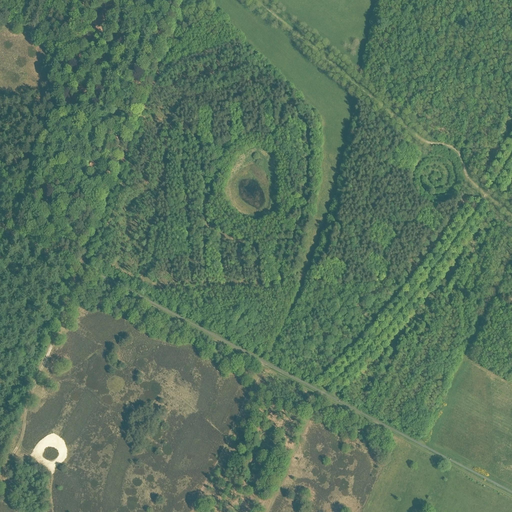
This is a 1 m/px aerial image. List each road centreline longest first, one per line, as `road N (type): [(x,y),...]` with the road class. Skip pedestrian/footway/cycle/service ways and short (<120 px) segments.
road 1 (track): [(0,229),(511,497)]
road 2 (track): [(255,0),(425,142),(458,153),(467,177),(511,215)]
road 3 (track): [(77,264),(0,488)]
road 4 (track): [(195,511),(265,363)]
